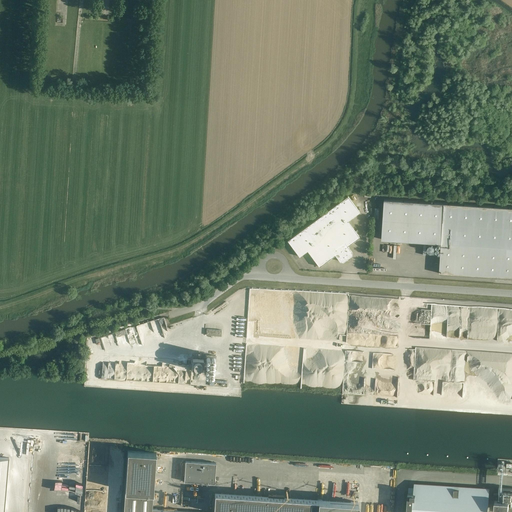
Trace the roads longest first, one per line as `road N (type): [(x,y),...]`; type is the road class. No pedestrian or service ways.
road 1 (unclassified): [(511,293),(292,279)]
road 2 (unknown): [(511,346),(412,345),(403,341),(403,308)]
road 3 (unknown): [(111,349),(186,345),(209,301)]
road 4 (unknown): [(360,511),(352,477),(269,466)]
